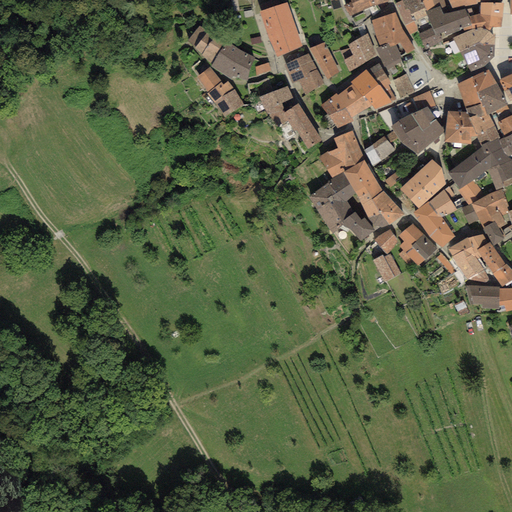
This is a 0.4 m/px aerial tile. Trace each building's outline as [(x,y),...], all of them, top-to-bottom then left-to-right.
[(345,0),(347,4),(344,6),(351,17),(389,1),(389,0),(345,0)] [(405,0),(394,4),(405,25),(410,34),(418,30),(414,22),(428,16),(426,12),(421,0),(405,0)] [(421,0),(426,12),(439,5),(441,8),(446,6),(443,0),(421,0)] [(447,0),(453,11),(464,8),(477,4),(477,3),(477,0),(447,0)] [(288,2),(259,11),(268,42),(278,56),(302,46),(288,2)] [(480,3),(480,15),(502,17),(503,3),(502,3),(480,3)] [(439,5),(426,12),(428,16),(432,28),(440,44),(453,40),(452,38),(472,30),(468,17),(464,8),(453,11),(443,14),(441,8),(439,5)] [(395,13),(371,20),(379,47),(376,50),(387,70),(402,60),(401,56),(405,52),(406,55),(414,50),(407,38),(400,26),(395,13)] [(501,27),(502,17),(480,15),(468,17),(472,30),(481,28),(489,31),(492,27),(501,27)] [(188,40),(212,64),(222,46),(211,39),(199,26),(188,40)] [(432,28),(418,34),(426,51),(440,44),(432,28)] [(472,30),(452,38),(453,40),(459,52),(480,42),(483,46),(495,46),(495,39),(493,35),(489,31),(481,28),(472,30)] [(367,34),(349,45),(350,49),(340,52),(349,72),(376,55),(367,34)] [(254,58),(224,42),(222,46),(212,64),(211,66),(230,80),(233,75),(246,81),(249,71),(254,58)] [(324,42),(310,49),(327,80),(339,72),(324,42)] [(480,42),(459,52),(471,73),(484,66),(494,57),(495,46),(483,46),(480,42)] [(309,54),(284,66),(293,84),(299,81),(305,94),(324,85),(309,54)] [(268,63),(256,67),(255,77),(270,70),(268,63)] [(350,82),(353,84),(371,106),(375,110),(392,102),(395,99),(388,84),(391,83),(378,64),(367,72),(365,70),(350,82)] [(220,80),(209,68),(196,78),(207,92),(220,80)] [(456,84),(465,108),(481,104),(476,92),(496,84),(488,70),(456,84)] [(406,74),(392,81),(400,98),(415,91),(406,74)] [(511,74),(499,80),(510,102),(511,101),(511,100),(511,74)] [(223,85),(222,82),(207,94),(224,118),(244,105),(229,81),(223,85)] [(336,93),(328,100),(338,112),(345,107),(351,118),(371,106),(353,84),(338,96),(336,93)] [(496,84),(476,92),(481,104),(488,115),(495,111),(506,105),(508,105),(496,84)] [(283,114),(295,105),(287,87),(259,98),(268,114),(279,127),(288,122),(283,114)] [(430,92),(413,99),(417,112),(427,107),(428,111),(436,107),(430,92)] [(328,100),(321,105),(337,129),(353,121),(351,118),(345,107),(338,112),(328,100)] [(321,141),(298,104),(295,105),(283,114),(288,122),(307,149),(321,141)] [(466,113),(447,112),(444,142),(471,144),(471,137),(478,137),(495,127),(488,115),(481,104),(465,108),(466,113)] [(511,115),(511,116),(506,105),(495,111),(501,121),(497,123),(503,136),(504,138),(511,133),(511,115)] [(398,121),(391,127),(401,144),(417,155),(443,133),(443,130),(428,111),(427,107),(417,112),(398,121)] [(500,138),(495,127),(478,137),(481,147),(498,139),(500,138)] [(352,131),(333,139),(337,148),(328,152),(328,151),(318,158),(332,178),(342,172),(364,160),(352,131)] [(500,138),(498,139),(507,157),(510,156),(511,154),(511,133),(504,138),(503,136),(500,138)] [(384,136),(364,150),(373,166),(396,151),(384,136)] [(481,147),(448,172),(459,190),(473,180),(487,170),(496,191),(511,184),(511,178),(511,177),(511,176),(511,160),(510,156),(507,157),(498,139),(481,147)] [(364,160),(342,172),(354,191),(376,180),(364,160)] [(441,168),(432,160),(399,189),(418,208),(446,184),(441,168)] [(354,191),(342,172),(332,178),(327,181),(328,183),(308,197),(332,233),(342,226),(341,222),(355,213),(345,201),(356,194),(354,191)] [(401,179),(396,172),(384,181),(389,187),(401,179)] [(376,180),(354,191),(356,194),(361,205),(383,192),(376,180)] [(485,196),(473,180),(459,190),(468,205),(471,204),(485,196)] [(443,190),(429,202),(428,204),(438,217),(441,218),(457,210),(451,200),(455,198),(448,187),(443,190)] [(485,229),(482,229),(494,245),(504,239),(499,229),(507,224),(503,215),(507,213),(510,211),(502,190),(490,194),(485,196),(471,204),(468,205),(461,207),(469,225),(479,219),(485,229)] [(365,218),(376,230),(390,224),(403,214),(398,208),(383,192),(361,205),(368,216),(365,218)] [(428,204),(429,202),(428,202),(413,214),(429,237),(441,248),(455,237),(441,218),(438,217),(428,204)] [(361,220),(355,213),(341,222),(342,226),(351,230),(359,240),(376,230),(365,218),(361,220)] [(423,235),(412,224),(399,236),(404,242),(399,247),(403,250),(398,254),(408,264),(412,260),(418,266),(424,260),(411,246),(423,235)] [(398,241),(389,229),(374,240),(387,255),(398,241)] [(467,238),(448,249),(452,256),(450,256),(466,280),(484,270),(477,259),(481,257),(477,250),(488,242),(482,234),(467,238)] [(437,249),(423,235),(411,246),(424,260),(437,249)] [(511,271),(506,264),(488,242),(477,250),(481,257),(492,273),(501,287),(511,280),(511,271)] [(383,255),(372,261),(385,282),(401,274),(390,254),(384,257),(383,255)] [(455,271),(441,254),(436,258),(451,275),(455,271)] [(491,284),(484,270),(466,280),(467,283),(491,284)] [(499,287),(465,285),(470,305),(482,304),(482,309),(499,309),(499,307),(499,289),(499,287)] [(511,288),(499,289),(499,307),(503,306),(505,312),(511,310),(511,288)] [(463,301),(454,305),(459,316),(468,312),(463,301)]
